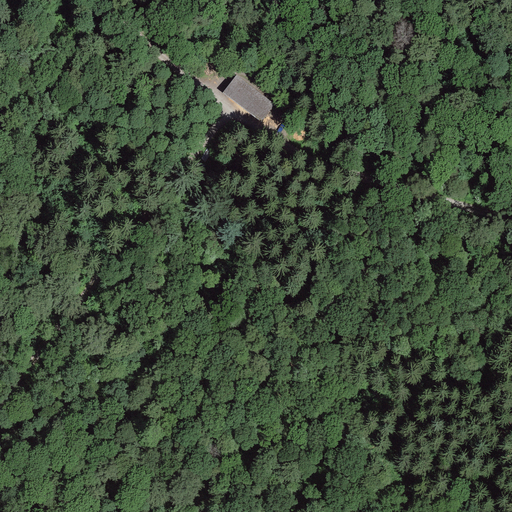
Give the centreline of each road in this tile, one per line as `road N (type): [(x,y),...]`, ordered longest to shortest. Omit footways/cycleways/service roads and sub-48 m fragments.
road 1 (track): [(0,398),(225,108)]
road 2 (track): [(511,222),(316,165),(225,108)]
road 3 (track): [(225,108),(108,0)]
